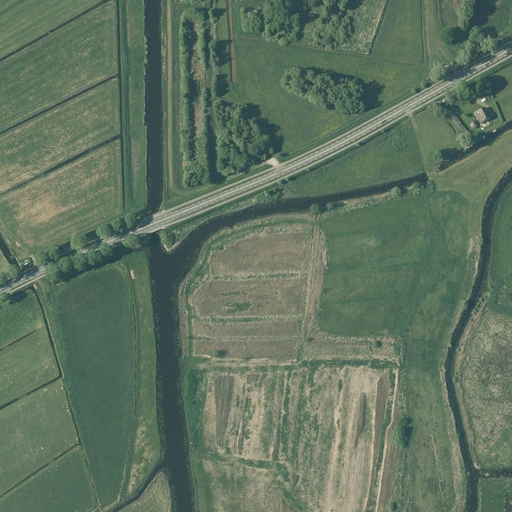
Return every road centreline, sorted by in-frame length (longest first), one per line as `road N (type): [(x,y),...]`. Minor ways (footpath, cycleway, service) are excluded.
road 1 (primary): [(0,290),(328,150),(511,49)]
road 2 (track): [(277,166),(269,160),(198,191),(172,192),(168,0)]
